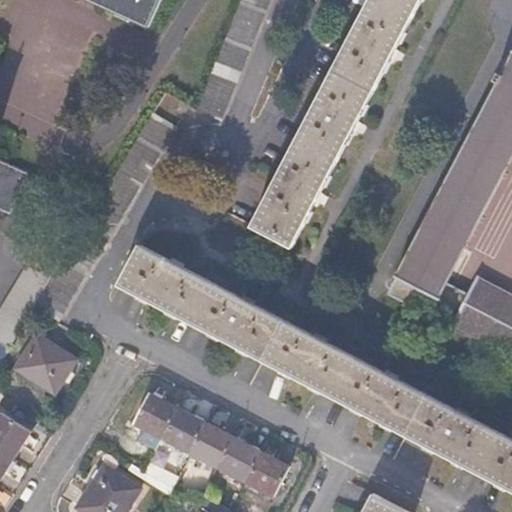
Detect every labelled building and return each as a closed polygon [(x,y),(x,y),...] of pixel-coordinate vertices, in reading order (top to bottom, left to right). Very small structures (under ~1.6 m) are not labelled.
[(92,0),(149,27),(162,0),(92,0)] [(240,0),(196,110),(219,119),(268,0),(240,0)] [(420,0),(370,0),(252,226),(291,247),(420,0)] [(511,157),(511,56),(395,277),(398,279),(390,294),(511,358),(511,295),(477,277),(467,294),(445,283),(511,157)] [(175,126),(155,113),(34,311),(57,323),(147,174),(175,126)] [(0,210),(10,215),(29,173),(0,158),(0,210)] [(71,246),(49,233),(0,313),(0,342),(8,348),(71,246)] [(511,438),(142,246),(120,286),(511,490),(511,438)] [(38,335),(16,369),(55,395),(78,360),(38,335)] [(178,408),(152,394),(137,425),(163,439),(178,408)] [(208,424),(178,408),(163,439),(192,454),(208,424)] [(31,432),(3,414),(0,418),(0,450),(13,459),(31,432)] [(237,439),(208,424),(192,454),(221,469),(237,439)] [(263,453),(237,439),(221,469),(247,483),(263,453)] [(0,478),(13,459),(0,450),(0,478)] [(290,467),(263,453),(247,483),(275,498),(290,467)] [(125,511),(141,488),(105,466),(78,509),(83,511),(125,511)] [(405,511),(375,496),(366,511),(405,511)] [(213,510),(218,503),(209,497),(205,504),(213,510)] [(232,511),(225,507),(218,503),(213,510),(211,511),(232,511)]
